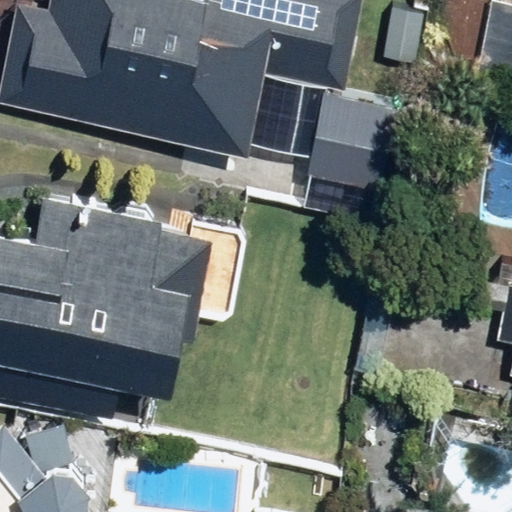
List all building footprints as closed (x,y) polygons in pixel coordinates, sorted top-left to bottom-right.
[(11,4),(0,60),(0,102),(246,151),(261,73),(342,89),(360,0),(46,0),(45,10),(11,4)] [(511,0),(497,0),(487,62),(511,66),(511,0)] [(389,107),(325,94),(308,178),(373,190),(389,107)] [(0,212),(0,382),(120,405),(128,361),(189,373),(219,214),(51,183),(44,221),(0,212)] [(498,327),(511,328),(511,271),(503,272),(498,327)] [(116,511),(47,423),(32,435),(12,409),(0,418),(0,511),(116,511)]
